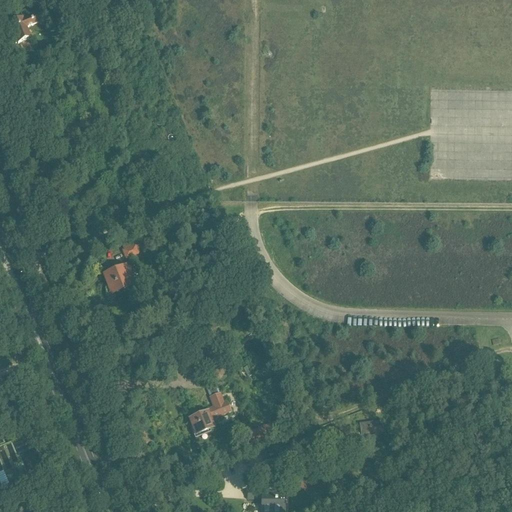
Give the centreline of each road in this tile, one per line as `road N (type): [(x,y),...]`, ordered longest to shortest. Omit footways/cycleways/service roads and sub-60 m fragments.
road 1 (unclassified): [(121,511),(0,185)]
road 2 (primary): [(107,511),(0,250)]
road 3 (track): [(251,216),(277,207),(511,209)]
road 4 (unclassified): [(84,511),(0,311)]
road 5 (track): [(253,0),(249,180)]
